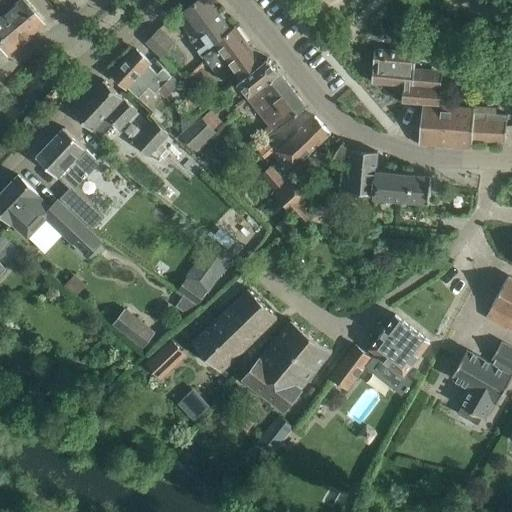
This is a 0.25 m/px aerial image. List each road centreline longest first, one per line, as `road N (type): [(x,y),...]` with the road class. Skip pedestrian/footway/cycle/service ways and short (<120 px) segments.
road 1 (residential): [(249,266),(324,319),(347,325),(441,261),(486,201),(496,157)]
road 2 (tertiary): [(496,157),(416,157),(366,137),(318,98),(239,0)]
road 3 (residential): [(0,176),(96,70)]
